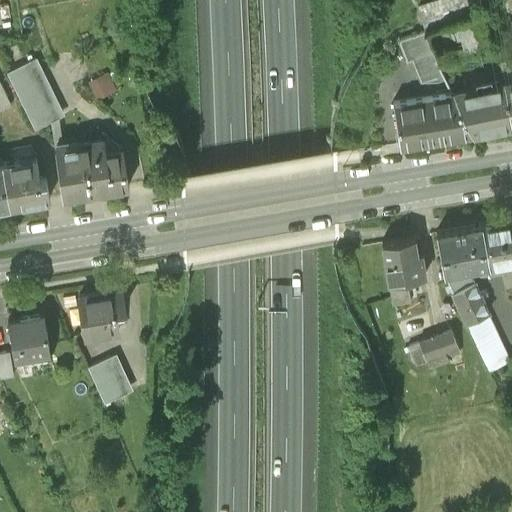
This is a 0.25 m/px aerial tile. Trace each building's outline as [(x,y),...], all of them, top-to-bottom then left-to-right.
[(424,0),(414,4),(423,26),(469,11),(465,0),(424,0)] [(469,11),(423,26),(436,57),(488,40),(478,8),(469,11)] [(420,78),(440,71),(435,57),(436,57),(423,26),(398,35),(406,57),(411,54),(420,78)] [(58,114),(30,56),(5,68),(34,126),(50,118),(57,115),(58,114)] [(503,79),(511,77),(511,57),(499,60),(503,79)] [(115,86),(106,68),(88,77),(96,95),(115,86)] [(511,77),(503,79),(511,123),(511,122),(511,77)] [(0,105),(10,100),(0,79),(0,105)] [(503,79),(452,89),(453,91),(471,130),(511,123),(503,79)] [(398,142),(471,130),(453,91),(392,99),(398,142)] [(50,118),(54,144),(62,142),(57,115),(50,118)] [(103,136),(92,138),(99,186),(128,182),(122,143),(104,146),(103,136)] [(63,192),(99,186),(92,138),(62,142),(54,144),(63,192)] [(35,153),(1,160),(8,202),(48,195),(45,175),(39,176),(35,153)] [(0,203),(8,202),(1,160),(0,160),(0,203)] [(511,216),(480,222),(487,262),(488,266),(504,263),(504,259),(511,257),(511,216)] [(467,265),(487,262),(480,222),(435,230),(442,270),(467,265)] [(409,297),(406,276),(424,273),(420,250),(416,250),(413,234),(381,239),(391,300),(409,297)] [(467,265),(442,270),(451,288),(473,279),(467,265)] [(478,291),(473,279),(451,288),(466,320),(486,310),(487,310),(481,297),(487,294),(484,288),(478,291)] [(123,306),(120,284),(78,291),(84,330),(117,325),(114,308),(123,306)] [(496,329),(486,310),(466,320),(488,368),(506,360),(492,331),(496,329)] [(7,317),(13,354),(49,349),(43,311),(7,317)] [(460,352),(452,328),(418,340),(426,359),(428,364),(460,352)] [(426,359),(418,340),(406,344),(414,364),(426,359)] [(8,347),(0,348),(0,373),(13,371),(8,347)] [(87,362),(103,399),(126,389),(109,352),(87,362)]
